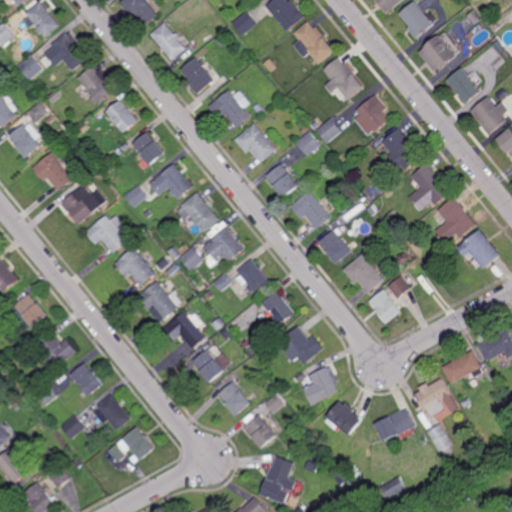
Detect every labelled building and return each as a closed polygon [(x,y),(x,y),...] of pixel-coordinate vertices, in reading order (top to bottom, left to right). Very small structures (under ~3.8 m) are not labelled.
[(162,16),(148,27),(137,15),(136,16),(125,2),(127,0),(149,0),(152,3),(151,3),(162,16)] [(288,0),(290,2),(292,0),(293,0),(307,17),(289,32),(268,7),(276,0),(288,0)] [(406,0),(390,13),(379,0),(406,0)] [(429,15),(433,12),(438,19),(435,22),(437,25),(429,31),(426,28),(424,30),(426,33),(419,38),(411,28),(412,26),(402,14),(418,1),(429,15)] [(62,26),(47,38),(44,33),(41,34),(38,30),(40,28),(37,25),(32,29),(26,21),(31,17),(28,13),(43,2),(62,26)] [(485,18),(479,10),(485,5),(491,11),(489,12),(490,13),(485,18)] [(244,36),(234,23),(249,11),(260,24),(244,36)] [(457,23),(454,19),(459,14),(463,19),(457,23)] [(316,28),(318,27),(328,39),(327,39),(337,52),(321,65),(312,54),(306,58),(296,45),(301,40),(296,33),(310,21),(316,28)] [(497,32),(491,25),(497,21),(502,27),(497,32)] [(13,43),(12,41),(4,47),(0,42),(0,28),(6,23),(18,36),(16,37),(18,39),(13,43)] [(177,34),(179,32),(183,37),(181,39),(190,49),(175,61),(166,51),(165,52),(162,48),(164,47),(154,34),(168,23),(177,34)] [(224,46),(218,40),(227,31),(232,37),(224,46)] [(82,44),(79,46),(91,60),(76,72),(66,61),(58,67),(47,55),(56,48),(54,45),(69,33),(70,34),(73,32),(82,44)] [(443,69),(435,60),(432,57),(433,57),(426,48),(442,35),(459,56),(443,69)] [(499,51),(494,44),(500,39),(506,46),(499,51)] [(33,81),(21,66),(34,55),(46,70),(33,81)] [(201,95),(192,84),(193,82),(183,70),(202,55),(209,63),(206,66),(218,81),(201,95)] [(274,61),(275,60),(278,63),(277,64),(279,67),(273,73),(266,64),(272,58),(274,61)] [(346,65),(348,63),(367,88),(351,101),(349,99),(344,102),(342,100),(347,96),(341,89),(336,93),(329,84),(334,80),(326,70),(341,59),(346,65)] [(102,70),(103,69),(111,78),(108,80),(119,92),(104,105),(101,102),(98,105),(93,99),(96,96),(81,79),(97,65),(102,70)] [(485,91),(469,104),(462,95),(461,96),(459,93),(460,92),(451,80),(466,68),(485,91)] [(55,104),(49,98),(58,90),(63,97),(55,104)] [(252,117),(239,128),(228,114),(221,119),(211,106),(231,90),(252,117)] [(0,91),(2,94),(7,91),(15,101),(14,102),(20,110),(17,112),(21,116),(4,129),(0,124),(0,91)] [(500,101),(496,96),(501,92),(505,97),(500,101)] [(500,107),(505,103),(511,110),(511,112),(507,116),(511,120),(494,134),(474,111),(492,97),(500,107)] [(377,133),(376,132),(372,135),(371,134),(369,136),(367,134),(369,132),(358,119),(362,115),(358,111),(374,98),(392,120),(377,133)] [(131,109),(132,107),(135,111),(134,112),(142,122),(127,134),(109,112),(124,100),(131,109)] [(38,123),(30,112),(44,102),(52,113),(38,123)] [(260,113),(256,108),(260,105),(264,110),(260,113)] [(330,143),(319,130),(333,118),(344,132),(330,143)] [(44,137),(40,139),(46,147),(29,160),(18,146),(19,145),(12,136),(28,124),(30,126),(33,123),(44,137)] [(279,150),(263,163),(252,150),(248,153),(237,140),(257,123),(279,150)] [(305,134),(302,131),(308,125),(312,129),(305,134)] [(408,171),(404,167),(395,174),(384,161),(394,154),(384,142),(400,129),(424,158),(408,171)] [(511,154),(511,155),(499,140),(511,129),(511,154)] [(158,142),(159,141),(170,154),(154,167),(151,164),(145,169),(142,165),(148,160),(135,144),(150,132),(158,142)] [(309,156),(299,143),(312,132),(323,145),(309,156)] [(96,160),(92,154),(95,151),(100,156),(96,160)] [(61,161),(67,157),(80,173),(74,177),(76,180),(62,191),(51,177),(46,182),(35,168),(55,153),(61,161)] [(182,200),(180,197),(178,198),(173,192),(174,191),(172,188),(162,196),(152,184),(176,163),(196,188),(182,200)] [(296,180),(301,176),(305,181),(299,185),(301,187),(285,200),(275,187),(277,185),(269,176),(284,164),(296,180)] [(443,181),(445,179),(451,186),(448,188),(452,193),(437,206),(434,202),(422,212),(411,198),(423,188),(413,176),(429,164),(443,181)] [(381,195),(376,188),(386,179),(392,186),(381,195)] [(96,194),(101,190),(111,202),(97,213),(98,214),(83,226),(72,212),(73,212),(65,203),(88,184),(96,194)] [(137,208),(127,196),(141,186),(150,198),(137,208)] [(334,217),(319,229),(308,216),(303,220),(293,207),(312,191),(334,217)] [(223,219),(207,233),(193,217),(188,221),(179,212),(186,206),(200,193),(223,219)] [(463,239),(459,234),(448,243),(445,239),(443,241),(441,238),(442,236),(438,231),(450,222),(441,211),(456,198),(479,226),(463,239)] [(344,214),(340,208),(346,204),(350,210),(344,214)] [(127,226),(121,231),(126,238),(129,235),(132,239),(129,241),(131,242),(116,254),(105,240),(99,245),(88,233),(109,216),(113,220),(119,216),(127,226)] [(230,263),(225,257),(213,268),(206,260),(214,254),(207,246),(228,228),(246,250),(230,263)] [(505,257),(488,271),(474,253),(468,258),(461,249),(470,242),(469,241),(471,239),(472,240),(483,230),(505,257)] [(339,266),(326,250),(328,249),(322,243),(336,231),(355,253),(339,266)] [(386,247),(383,242),(387,237),(393,239),(392,246),(386,247)] [(177,260),(170,252),(176,247),(183,255),(177,260)] [(193,272),(182,258),(195,247),(206,260),(193,272)] [(138,250),(139,249),(141,251),(139,252),(159,275),(145,287),(133,273),(128,276),(118,264),(136,248),(138,250)] [(377,269),(381,266),(384,270),(380,273),(386,281),(370,293),(360,280),(356,284),(345,269),(365,253),(377,269)] [(408,266),(400,264),(400,256),(407,253),(412,259),(408,266)] [(6,294),(0,287),(0,260),(2,259),(21,282),(6,294)] [(274,284),(259,297),(255,291),(252,293),(249,289),(251,287),(249,284),(245,287),(238,279),(242,276),(239,272),(253,260),(274,284)] [(171,276),(168,272),(177,265),(180,269),(171,276)] [(223,293),(216,284),(228,274),(235,282),(223,293)] [(400,299),(390,287),(403,276),(413,289),(400,299)] [(204,290),(200,284),(203,281),(208,287),(204,290)] [(171,296),(176,292),(185,303),(180,306),(181,308),(162,324),(140,298),(159,282),(171,296)] [(210,301),(205,294),(211,290),(216,298),(210,301)] [(389,325),(371,302),(387,290),(395,300),(394,301),(404,314),(389,325)] [(297,314),(290,320),(291,321),(289,323),(288,322),(282,327),(276,319),(278,318),(274,313),(272,315),(265,306),(271,300),(271,299),(273,297),(274,297),(280,292),(297,314)] [(35,329),(24,317),(19,322),(11,313),(31,295),(49,316),(35,329)] [(209,338),(195,350),(184,336),(177,342),(167,329),(187,311),(209,338)] [(219,331),(214,324),(221,318),(226,325),(219,331)] [(311,341),(316,337),(326,350),(305,366),(300,359),(295,363),(281,346),(285,342),(284,340),(301,327),(311,341)] [(228,340),(223,334),(229,329),(234,334),(228,340)] [(511,350),(490,363),(480,345),(507,330),(511,339),(511,350)] [(62,345),(68,339),(79,353),(59,369),(37,343),(51,331),(62,345)] [(242,354),(238,348),(242,345),(247,350),(242,354)] [(219,360),(225,354),(233,364),(211,382),(203,373),(205,372),(196,361),(210,349),(219,360)] [(487,376),(484,378),(485,380),(483,381),(482,379),(479,380),(477,377),(475,378),(472,373),(453,384),(445,368),(475,351),(486,371),(484,372),(487,376)] [(92,396),(90,394),(84,399),(81,395),(86,390),(73,375),(87,363),(105,384),(92,396)] [(329,369),(333,368),(338,379),(335,381),(340,391),(313,404),(305,387),(315,382),(314,381),(312,382),(309,376),(328,367),(329,369)] [(454,394),(452,396),(453,398),(449,400),(448,397),(442,401),(447,409),(435,416),(430,408),(427,410),(421,399),(420,399),(418,396),(419,396),(417,393),(423,389),(421,386),(429,381),(431,385),(444,377),(454,394)] [(474,387),(471,381),(476,378),(480,384),(474,387)] [(249,397),(253,393),(257,398),(236,415),(226,402),(227,401),(220,393),(235,381),(249,397)] [(46,406),(37,394),(50,383),(60,395),(46,406)] [(134,418),(119,431),(110,419),(105,423),(96,412),(101,407),(100,405),(113,394),(134,418)] [(275,412),(267,403),(277,394),(285,404),(275,412)] [(465,407),(462,402),(470,398),(473,404),(465,407)] [(17,409),(12,404),(15,400),(21,405),(17,409)] [(346,403),(348,402),(356,408),(354,410),(364,419),(351,434),(340,425),(336,429),(326,421),(330,417),(328,416),(342,400),(346,403)] [(418,426),(415,428),(417,432),(402,439),(399,434),(385,441),(376,422),(402,409),(403,411),(409,408),(418,426)] [(278,435),(263,447),(253,435),(254,434),(246,425),(261,414),(278,435)] [(73,439),(62,427),(76,415),(87,426),(73,439)] [(309,424),(305,420),(309,416),(313,420),(309,424)] [(455,450),(447,455),(444,450),(442,451),(430,431),(443,423),(455,444),(452,445),(455,450)] [(0,447),(12,438),(1,424),(0,424),(0,447)] [(146,433),(147,432),(160,447),(144,461),(142,458),(136,464),(131,458),(138,453),(132,447),(126,452),(128,455),(120,462),(110,451),(140,426),(146,433)] [(20,458),(22,457),(26,462),(25,463),(31,471),(17,483),(0,463),(0,457),(11,448),(20,458)] [(291,477),(298,480),(297,482),(305,485),(301,494),(285,488),(291,491),(286,503),(262,493),(272,467),(273,467),(278,455),(296,462),(291,477)] [(78,468),(74,462),(79,458),(84,464),(78,468)] [(352,473),(344,464),(349,460),(357,469),(352,473)] [(317,473),(306,470),(309,461),(320,464),(317,473)] [(61,488),(54,480),(50,484),(46,479),(50,476),(49,475),(61,465),(73,478),(61,488)] [(356,480),(352,474),(357,469),(362,476),(356,480)] [(388,499),(382,488),(401,477),(407,488),(388,499)] [(53,496),(56,494),(60,500),(57,502),(59,504),(48,511),(40,511),(26,493),(42,481),(53,496)] [(355,493),(354,492),(351,493),(349,491),(351,489),(350,487),(355,484),(359,489),(355,493)] [(270,511),(268,511),(238,511),(240,511),(239,510),(243,507),(244,508),(257,496),(270,511)]
